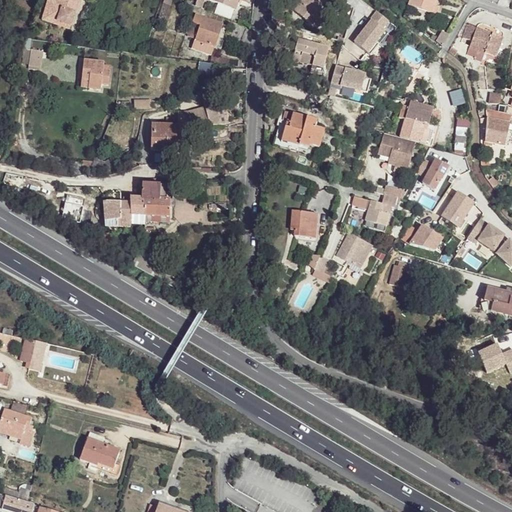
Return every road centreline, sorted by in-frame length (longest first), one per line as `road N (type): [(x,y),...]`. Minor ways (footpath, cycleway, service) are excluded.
road 1 (tertiary): [(511,439),(474,415),(339,376),(274,344),(255,313),(252,184),(269,0)]
road 2 (motorway): [(511,511),(0,213)]
road 3 (motorway): [(0,249),(433,511)]
road 4 (unknown): [(252,184),(166,172),(79,184),(0,169)]
road 5 (residential): [(223,443),(251,441),(372,511)]
road 6 (unknown): [(254,166),(379,194)]
